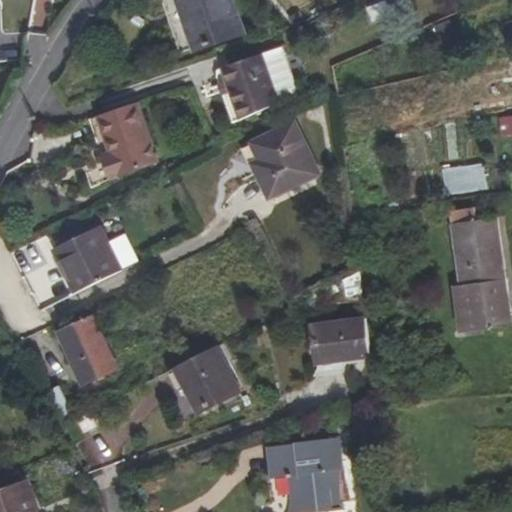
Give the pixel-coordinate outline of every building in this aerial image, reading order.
[(163,0),(181,54),(243,32),(231,0),(163,0)] [(280,104),(263,55),(224,68),(229,81),(220,85),(234,124),(280,104)] [(138,103),(100,116),(113,153),(105,155),(114,179),(159,164),(138,103)] [(502,135),(511,134),(511,115),(501,116),(502,135)] [(258,172),(271,199),(321,174),(296,122),(253,143),(261,161),(265,168),(258,172)] [(265,168),(261,161),(254,164),(258,172),(265,168)] [(446,194),(487,190),(485,164),(443,167),(446,194)] [(452,212),(462,286),(456,287),(462,333),(511,326),(511,325),(497,219),(478,222),(476,209),(452,212)] [(102,228),(56,252),(77,295),(123,271),(102,228)] [(60,333),(84,385),(118,370),(94,317),(60,333)] [(314,326),(318,364),(373,357),(367,319),(314,326)] [(240,392),(217,347),(179,367),(192,391),(189,392),(200,413),(240,392)] [(61,422),(73,417),(60,387),(48,393),(61,422)] [(343,469),(340,439),(270,448),(273,477),(291,475),(295,511),(326,511),(332,511),(330,489),(339,487),(337,470),(343,469)] [(0,511),(38,511),(27,483),(0,492),(0,511)] [(332,511),(341,510),(339,487),(330,489),(332,511)]
